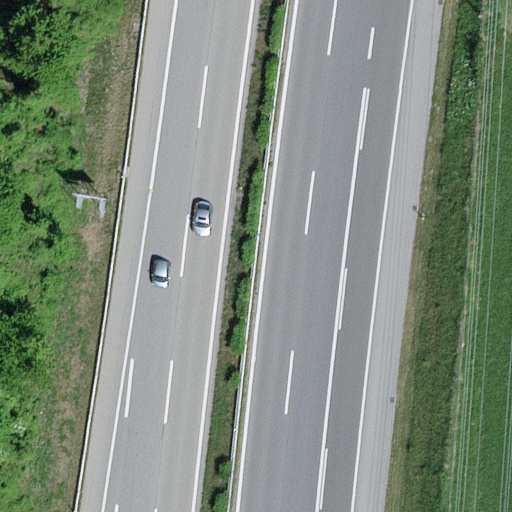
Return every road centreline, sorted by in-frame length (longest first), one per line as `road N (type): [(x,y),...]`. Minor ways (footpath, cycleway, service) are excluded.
road 1 (motorway): [(214,0),(155,511)]
road 2 (motorway): [(278,485),(337,0)]
